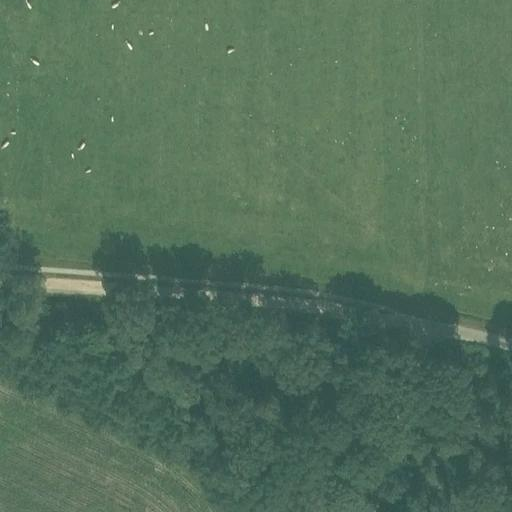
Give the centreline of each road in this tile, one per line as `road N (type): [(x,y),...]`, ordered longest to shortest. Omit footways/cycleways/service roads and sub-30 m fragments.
road 1 (track): [(421,329),(295,307),(0,283)]
road 2 (unclassified): [(373,511),(421,329)]
